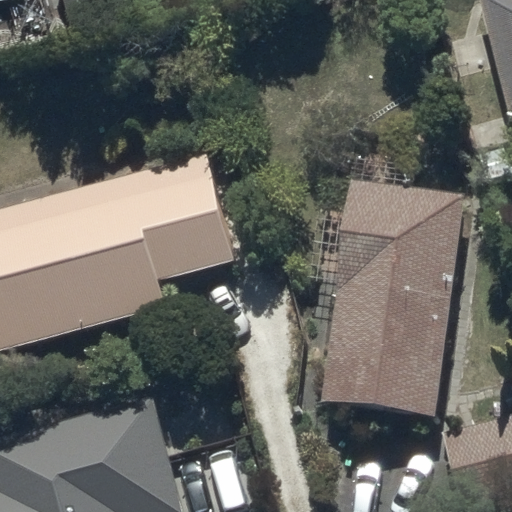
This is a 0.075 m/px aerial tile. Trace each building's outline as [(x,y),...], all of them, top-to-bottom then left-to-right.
[(511,0),(482,0),(507,114),(511,113),(511,0)] [(209,151),(0,208),(0,352),(168,306),(161,278),(238,257),(209,151)] [(441,421),(467,196),(349,182),(323,407),(441,421)] [(0,511),(187,511),(157,393),(0,433),(0,511)] [(511,417),(445,435),(464,511),(497,511),(511,508),(511,417)]
